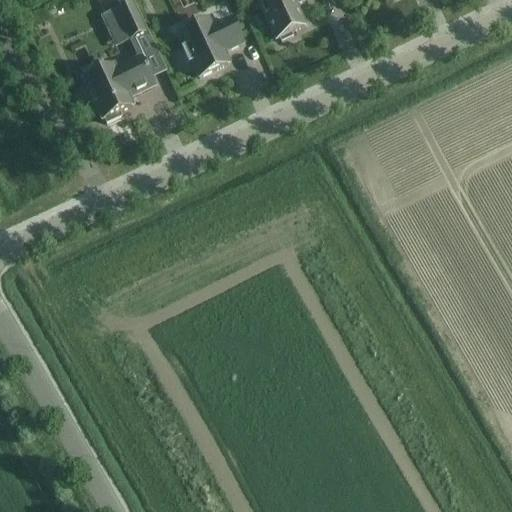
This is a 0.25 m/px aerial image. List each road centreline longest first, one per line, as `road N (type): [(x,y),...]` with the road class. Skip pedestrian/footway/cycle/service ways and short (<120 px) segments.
road 1 (residential): [(110,205),(511,14)]
road 2 (residential): [(112,511),(0,312)]
road 3 (residential): [(110,205),(0,44)]
road 4 (residential): [(0,258),(110,205)]
